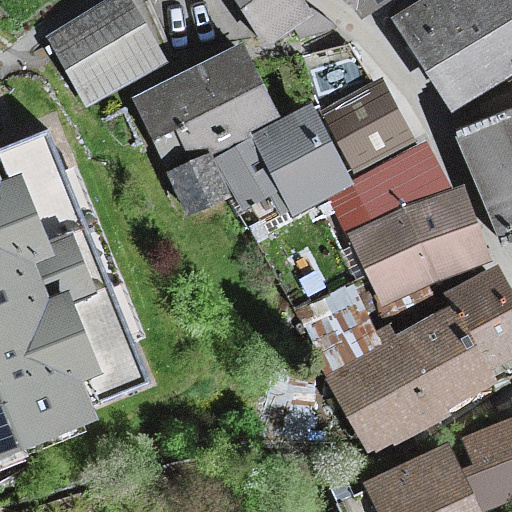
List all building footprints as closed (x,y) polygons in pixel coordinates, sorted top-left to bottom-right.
[(152,54),(120,0),(111,0),(48,37),(82,95),(152,54)] [(202,0),(241,48),(285,14),(273,0),(202,0)] [(338,0),(348,13),(366,0),(338,0)] [(419,0),(381,24),(438,113),(511,66),(511,29),(493,0),(419,0)] [(176,151),(260,109),(234,57),(118,114),(167,212),(198,196),(176,151)] [(309,112),(350,177),(396,148),(356,83),(309,112)] [(497,249),(511,241),(511,107),(446,137),(497,249)] [(271,214),(332,176),(290,110),(229,148),(271,214)] [(0,443),(142,386),(40,134),(0,149),(0,443)] [(362,306),(456,263),(426,200),(333,243),(362,306)] [(371,457),(511,361),(462,290),(323,389),(371,457)] [(493,506),(511,496),(511,415),(460,442),(493,506)] [(368,511),(461,511),(439,466),(364,503),(368,511)]
